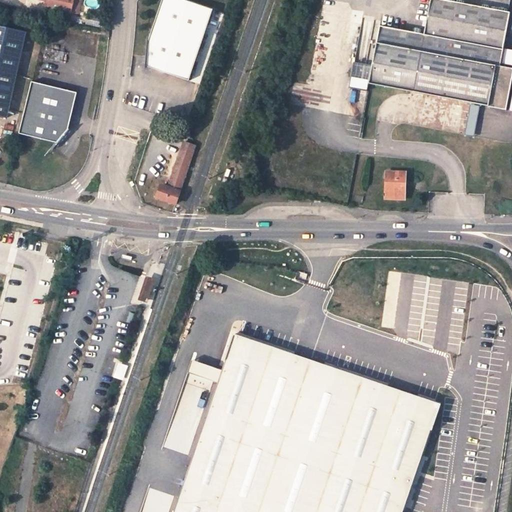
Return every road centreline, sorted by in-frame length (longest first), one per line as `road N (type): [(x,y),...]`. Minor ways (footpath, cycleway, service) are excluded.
road 1 (unknown): [(298,315),(207,286),(129,511)]
road 2 (secondary): [(0,208),(162,235),(267,228)]
road 3 (secondary): [(474,232),(267,228)]
road 4 (secondary): [(267,228),(103,212)]
road 5 (unclassified): [(124,0),(101,150)]
